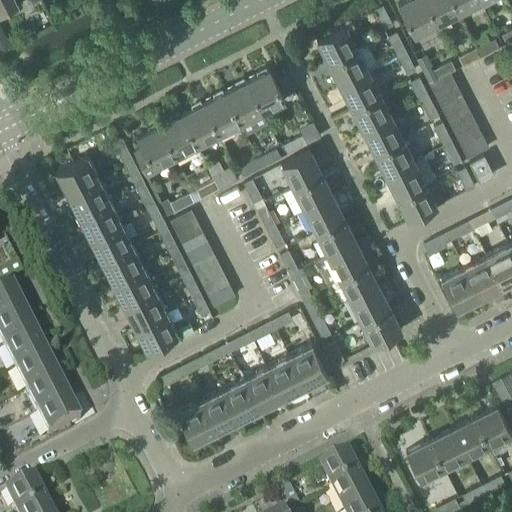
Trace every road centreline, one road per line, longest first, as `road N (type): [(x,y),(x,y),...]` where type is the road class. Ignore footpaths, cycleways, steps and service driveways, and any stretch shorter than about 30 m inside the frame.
road 1 (residential): [(176,494),(452,351)]
road 2 (tertiary): [(0,133),(261,0)]
road 3 (residential): [(132,408),(0,147)]
road 4 (residential): [(0,475),(132,408)]
road 5 (residential): [(452,351),(395,239)]
